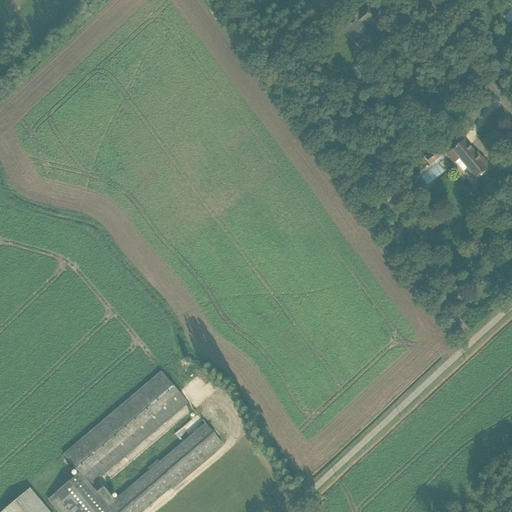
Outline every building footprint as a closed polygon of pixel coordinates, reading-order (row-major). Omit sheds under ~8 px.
[(318,16),(332,4),(329,0),(315,0),(309,5),(318,16)] [(346,6),(340,0),(337,0),(321,16),(327,22),(346,6)] [(362,48),(373,61),(382,53),(376,45),(381,41),(367,24),(377,16),(368,5),(340,28),(359,51),(362,48)] [(319,27),(314,21),(288,42),(291,47),(266,67),(270,72),(297,50),(295,47),(319,27)] [(311,71),(323,62),(316,53),(305,62),(311,71)] [(474,180),(490,167),(482,157),(481,157),(477,152),(475,153),(464,140),(458,144),(455,139),(445,147),(449,152),(446,155),(453,164),(455,162),(463,172),(466,170),(474,180)] [(435,162),(442,156),(436,149),(425,158),(424,159),(430,166),(435,161),(435,162)] [(379,202),(394,190),(388,183),(373,196),(379,202)] [(91,487),(188,404),(160,372),(63,455),(79,474),(48,500),(57,511),(49,511),(30,489),(2,511),(143,511),(222,445),(205,424),(159,463),(157,461),(147,469),(149,471),(114,501),(103,488),(97,493),(91,487)] [(218,511),(200,490),(172,511),(218,511)]
